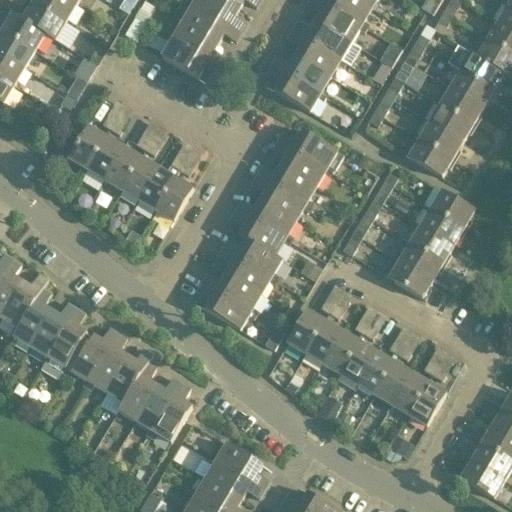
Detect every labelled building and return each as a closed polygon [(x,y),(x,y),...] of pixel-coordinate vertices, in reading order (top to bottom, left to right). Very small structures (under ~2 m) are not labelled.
[(27,3),(21,0),(18,0),(14,7),(22,11),(27,3)] [(36,0),(33,7),(66,26),(76,9),(60,0),(36,0)] [(60,0),(76,9),(81,0),(60,0)] [(136,0),(127,0),(125,3),(134,8),(138,1),(136,0)] [(197,0),(195,4),(190,1),(188,5),(241,37),(246,28),(234,21),(239,12),(218,0),(197,0)] [(218,0),(239,12),(244,4),(256,11),(262,2),(258,0),(218,0)] [(370,28),(365,25),(372,13),(349,0),(313,0),(313,1),(362,30),(360,33),(366,36),(370,28)] [(349,0),(372,13),(379,0),(349,0)] [(433,19),(444,0),(428,0),(421,12),(433,19)] [(462,6),(452,0),(442,17),(452,23),(462,6)] [(353,46),(360,33),(362,30),(313,1),(308,9),(321,17),(316,25),(352,47),(353,46)] [(185,9),(191,12),(183,26),(219,47),(224,38),(236,45),(241,37),(188,5),(185,9)] [(23,23),(45,37),(45,38),(55,44),(66,26),(33,7),(23,23)] [(498,27),(511,35),(511,12),(509,10),(498,27)] [(151,17),(141,11),(136,20),(144,25),(146,26),(151,17)] [(2,35),(35,55),(45,38),(45,37),(23,23),(13,17),(2,35)] [(452,23),(442,17),(437,25),(447,31),(452,23)] [(136,44),(142,34),(140,32),(144,25),(136,20),(125,38),(136,44)] [(347,66),(351,69),(362,51),(353,46),(352,47),(316,25),(311,33),(298,26),(293,35),(347,67),(347,66)] [(219,47),(183,26),(175,38),(170,35),(167,40),(220,71),(226,62),(214,55),(219,47)] [(488,45),(511,58),(511,35),(498,27),(488,45)] [(155,33),(152,37),(161,42),(164,38),(155,33)] [(0,38),(0,57),(24,72),(35,55),(2,35),(0,38)] [(340,68),(345,71),(347,67),(293,35),(288,43),(301,50),(295,59),(331,81),(340,68)] [(415,47),(424,53),(430,43),(421,38),(415,47)] [(165,43),(170,47),(162,61),(198,82),(203,73),(215,80),(220,71),(167,40),(165,43)] [(478,61),(504,77),(503,78),(510,82),(511,78),(511,58),(488,45),(478,61)] [(393,72),(404,54),(392,47),(382,65),(393,72)] [(405,65),(414,70),(424,53),(415,47),(405,65)] [(463,73),(494,94),(503,78),(504,77),(478,61),(458,50),(449,64),(463,73)] [(94,56),(90,64),(97,68),(102,61),(94,56)] [(0,81),(14,89),(24,72),(0,57),(0,81)] [(329,97),(324,94),(331,81),(295,59),(290,68),(278,60),(273,69),(326,101),(329,97)] [(372,81),(382,87),(392,71),(382,65),(372,81)] [(394,82),(404,88),(414,70),(405,65),(394,82)] [(319,101),(325,104),(326,101),(273,69),(268,78),(280,85),(274,95),(310,117),(319,101)] [(451,92),(483,112),(494,94),(463,73),(451,92)] [(14,89),(0,81),(0,105),(3,107),(14,89)] [(384,99),(394,105),(404,88),(394,82),(384,99)] [(441,110),(473,129),(483,112),(451,92),(441,110)] [(374,116),(384,122),(394,105),(384,99),(374,116)] [(431,127),(434,129),(463,146),(473,129),(441,110),(431,127)] [(384,122),(374,116),(368,125),(378,131),(384,122)] [(111,134),(115,126),(106,121),(102,128),(111,134)] [(125,132),(115,126),(111,134),(120,140),(125,132)] [(421,144),(453,163),(463,146),(434,129),(431,127),(421,144)] [(87,174),(106,141),(89,130),(69,164),(87,174)] [(336,173),(330,169),(338,156),(302,135),(297,143),(285,136),(279,146),(333,178),(336,173)] [(104,184),(124,151),(106,141),(87,174),(104,184)] [(145,154),(149,147),(141,141),(136,149),(145,154)] [(453,163),(421,144),(410,162),(442,181),(453,163)] [(325,177),(331,181),(333,178),(279,146),(274,154),(286,161),(281,170),(317,191),(325,177)] [(149,147),(145,154),(155,160),(159,153),(149,147)] [(121,194),(141,161),(124,151),(104,184),(121,194)] [(138,204),(158,171),(141,161),(121,194),(138,204)] [(179,175),(184,167),(175,162),(170,169),(179,175)] [(184,167),(179,175),(189,180),(193,173),(184,167)] [(315,207),(309,204),(317,191),(281,170),(276,178),(264,171),(258,180),(312,212),(315,207)] [(156,215),(175,181),(158,171),(138,204),(156,215)] [(399,183),(389,177),(384,184),(394,190),(399,183)] [(304,212),(310,215),(312,212),(258,180),(254,188),(266,195),(260,204),(296,226),(304,212)] [(175,181),(156,215),(173,225),(193,192),(175,181)] [(388,200),(394,190),(384,184),(378,194),(388,200)] [(431,213),(464,233),(475,215),(442,195),(431,213)] [(295,242),(289,238),(296,226),(260,204),(255,212),(243,205),(238,214),(292,247),(295,242)] [(363,220),(373,225),(378,217),(368,211),(363,220)] [(421,230),(454,250),(464,233),(431,213),(421,230)] [(283,246),(290,250),(292,247),(238,214),(233,222),(245,230),(239,239),(246,243),(282,265),(282,264),(276,260),(283,246)] [(373,225),(363,220),(358,229),(367,235),(373,225)] [(410,247),(444,267),(454,250),(421,230),(410,247)] [(126,242),(135,247),(140,239),(132,234),(126,242)] [(280,281),(274,277),(282,265),(246,243),(241,251),(229,244),(224,253),(278,285),(280,281)] [(343,254),(352,260),(358,251),(348,245),(343,254)] [(400,265),(433,284),(444,267),(410,247),(400,265)] [(270,285),(276,288),(278,285),(224,253),(219,262),(231,269),(226,277),(261,299),(270,285)] [(0,285),(13,264),(5,259),(0,266),(0,285)] [(0,321),(1,322),(23,286),(14,281),(22,269),(13,264),(0,285),(0,321)] [(301,277),(316,286),(323,274),(308,265),(301,277)] [(433,284),(400,265),(389,283),(423,302),(433,284)] [(260,315),(254,311),(261,299),(226,277),(221,286),(209,278),(203,287),(257,319),(260,315)] [(15,338),(42,293),(43,293),(48,285),(39,279),(32,291),(23,286),(1,322),(14,330),(11,335),(15,338)] [(249,319),(255,323),(257,319),(203,287),(198,296),(210,303),(205,312),(240,334),(249,319)] [(31,350),(52,315),(44,310),(51,298),(43,293),(42,293),(15,338),(10,345),(15,348),(18,343),(31,350)] [(330,318),(335,311),(325,305),(320,313),(330,318)] [(44,366),(76,314),(67,308),(60,320),(52,315),(31,350),(44,358),(40,364),(44,366)] [(335,311),(330,318),(339,324),(343,316),(335,311)] [(42,372),(58,382),(86,336),(78,331),(85,319),(76,314),(44,366),(45,367),(42,372)] [(307,358),(326,325),(308,315),(289,347),(307,358)] [(252,339),(273,352),(284,335),(263,322),(252,339)] [(324,368),(343,336),(326,325),(307,358),(324,368)] [(364,339),(369,331),(359,325),(355,333),(364,339)] [(369,331),(364,339),(373,344),(378,336),(369,331)] [(86,392),(118,339),(109,333),(102,346),(93,340),(71,375),(86,384),(82,389),(86,392)] [(341,378),(360,346),(343,336),(324,368),(341,378)] [(107,396),(128,361),(119,356),(127,344),(118,339),(86,392),(91,394),(94,389),(107,396)] [(358,389),(377,356),(360,346),(341,378),(358,389)] [(399,359),(403,351),(393,346),(389,353),(399,359)] [(403,351),(399,359),(408,365),(412,357),(403,351)] [(120,412),(121,412),(147,368),(148,368),(153,360),(143,354),(136,366),(128,361),(107,396),(120,405),(117,410),(120,412)] [(375,399),(394,366),(377,356),(358,389),(375,399)] [(392,409),(412,376),(394,366),(375,399),(392,409)] [(433,379),(437,372),(428,366),(424,374),(433,379)] [(136,426),(158,389),(149,384),(156,373),(148,368),(147,368),(121,412),(120,412),(115,421),(119,424),(123,418),(136,426)] [(437,372),(433,379),(442,385),(447,377),(437,372)] [(409,419),(429,386),(412,376),(392,409),(409,419)] [(150,442),(182,389),(173,383),(166,395),(158,389),(136,426),(150,434),(146,440),(150,442)] [(290,386),(286,392),(293,396),(297,391),(290,386)] [(429,386),(409,419),(427,430),(447,397),(429,386)] [(171,447),(193,411),(183,405),(190,394),(182,389),(150,442),(154,444),(157,438),(171,447)] [(511,398),(503,413),(511,418),(511,398)] [(44,408),(31,401),(26,410),(39,418),(44,408)] [(338,422),(343,414),(344,411),(327,401),(317,418),(334,428),(338,422)] [(493,430),(511,441),(511,418),(503,413),(493,430)] [(351,419),(343,414),(338,422),(346,427),(351,419)] [(482,448),(511,465),(511,441),(493,430),(482,448)] [(391,467),(398,465),(402,459),(402,460),(410,447),(397,439),(389,452),(390,453),(384,463),(388,466),(389,466),(391,467)] [(220,462),(214,458),(211,462),(265,494),(270,486),(258,479),(264,469),(228,448),(220,462)] [(472,465),(504,485),(511,472),(511,465),(482,448),(472,465)] [(209,466),(215,470),(207,483),(243,505),(248,496),(260,503),(265,494),(211,462),(209,466)] [(504,485),(472,465),(461,483),(494,503),(504,485)] [(200,496),(193,492),(190,497),(215,511),(238,511),(243,505),(207,483),(200,496)] [(335,511),(308,495),(302,504),(291,498),(286,507),(294,511),(335,511)] [(156,511),(162,503),(151,497),(150,496),(141,511),(156,511)] [(188,500),(195,504),(190,511),(215,511),(190,497),(188,500)]
